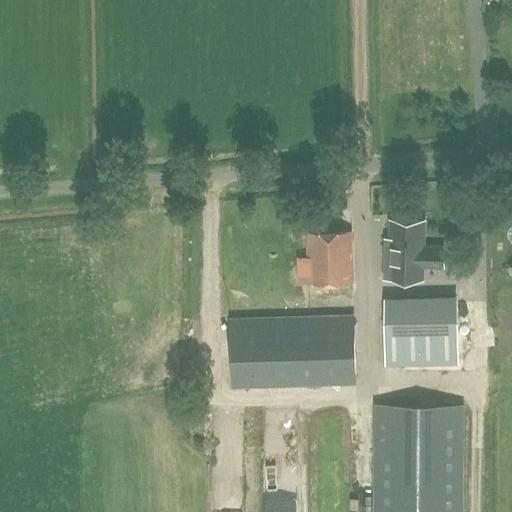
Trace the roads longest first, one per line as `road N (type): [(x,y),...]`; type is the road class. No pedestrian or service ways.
road 1 (unclassified): [(0,195),(511,156)]
road 2 (track): [(361,168),(358,0)]
